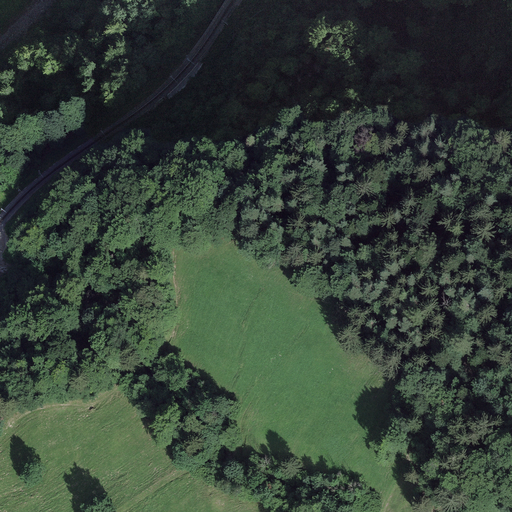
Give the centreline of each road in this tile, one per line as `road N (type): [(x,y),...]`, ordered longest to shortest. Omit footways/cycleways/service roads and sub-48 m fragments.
road 1 (track): [(0,433),(26,408),(94,399),(129,377),(154,379),(172,317),(173,242),(182,237)]
road 2 (track): [(113,511),(177,471),(237,462),(239,418),(256,389)]
road 3 (track): [(382,511),(415,438),(430,511)]
